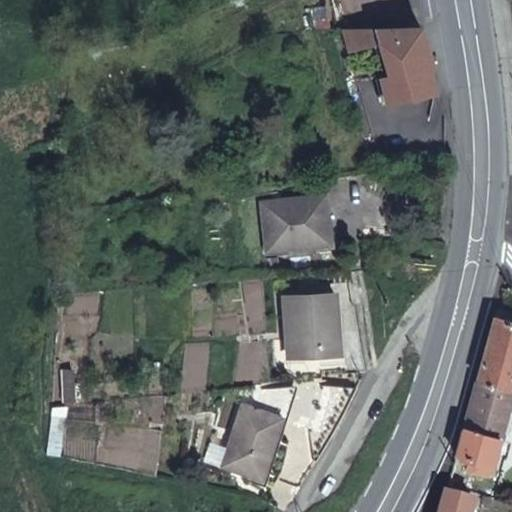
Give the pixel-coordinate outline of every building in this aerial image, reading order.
[(311,25),(325,29),(331,10),(317,6),(311,25)] [(349,53),(380,47),(389,78),(382,81),(388,104),(435,94),(430,71),(434,70),(423,31),(342,33),(349,53)] [(331,198),(271,203),(275,250),(328,246),(326,224),(334,223),(331,198)] [(335,245),(334,223),(326,224),(328,246),(335,245)] [(342,294),(294,294),(295,355),(343,353),(342,294)] [(477,381),(511,390),(511,322),(496,317),(477,381)] [(511,399),(511,393),(511,390),(477,381),(463,428),(500,439),(507,411),(511,399)] [(310,431),(316,461),(323,449),(335,429),(348,403),(357,386),(321,387),(310,431)] [(260,481),(282,419),(241,406),(219,467),(260,481)] [(492,466),(500,439),(463,428),(454,462),(469,466),(471,461),(492,466)] [(447,487),(455,489),(459,479),(450,477),(447,487)] [(445,493),(439,511),(471,511),(474,502),(445,493)]
